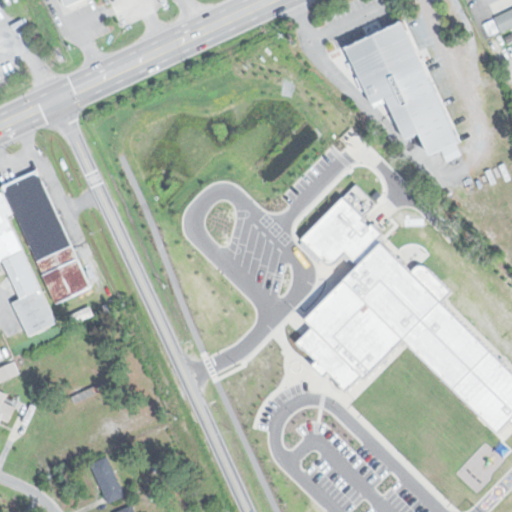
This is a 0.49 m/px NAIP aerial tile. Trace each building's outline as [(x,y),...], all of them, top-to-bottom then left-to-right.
[(63,0),(67,8),(85,0),(63,0)] [(511,27),(511,8),(495,17),(501,32),(511,27)] [(408,22),(350,49),(379,109),(395,101),(413,139),(429,132),(439,154),(450,149),(454,158),(469,151),(408,22)] [(91,288),(37,169),(0,187),(2,193),(0,193),(0,257),(20,301),(17,302),(32,336),(58,324),(9,215),(16,212),(57,303),(91,288)] [(390,240),(348,196),(305,238),(332,262),(339,263),(352,250),(365,264),(390,240)] [(511,361),(511,425),(507,431),(414,336),(373,378),(369,373),(352,389),(301,342),(319,325),(311,318),(365,264),(390,240),(511,361)] [(246,309),(269,296),(259,278),(236,290),(246,309)] [(62,305),(66,316),(91,306),(87,295),(62,305)] [(262,352),(271,373),(287,366),(277,345),(262,352)] [(374,434),(394,441),(408,404),(388,396),(374,434)] [(0,421),(7,425),(16,407),(0,399),(0,421)] [(511,511),(511,415),(510,423),(511,423),(511,441),(428,412),(410,463),(478,487),(475,494),(484,497),(478,511),(511,511)] [(126,497),(108,457),(91,465),(109,504),(126,497)]
